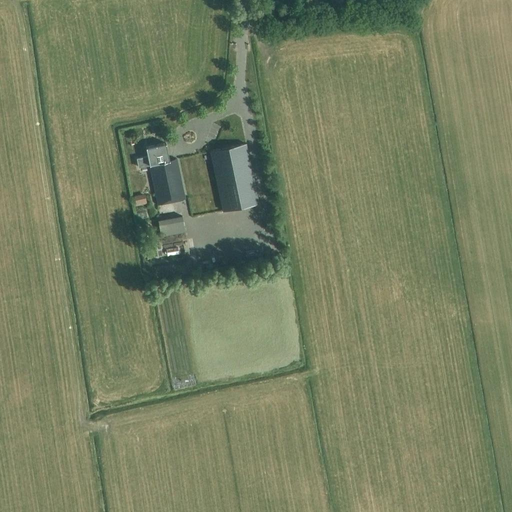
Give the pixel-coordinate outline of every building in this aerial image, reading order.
[(166,144),(147,148),(158,204),(185,198),(177,160),(170,161),(166,144)] [(258,204),(246,146),(211,153),(223,212),(258,204)] [(203,186),(216,183),(210,152),(189,156),(191,169),(199,167),(203,186)] [(219,203),(213,194),(201,201),(206,210),(219,203)] [(158,221),(161,238),(185,233),(182,217),(158,221)]
